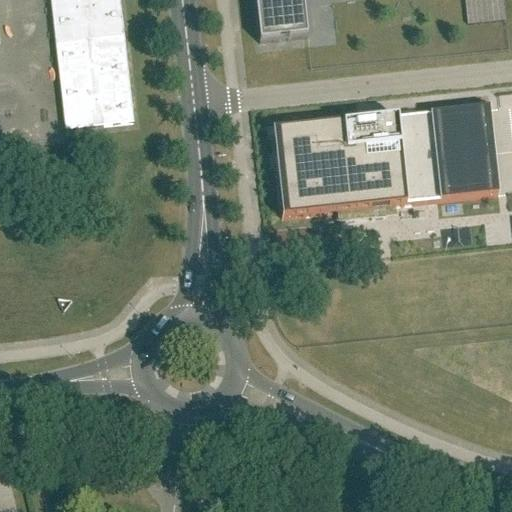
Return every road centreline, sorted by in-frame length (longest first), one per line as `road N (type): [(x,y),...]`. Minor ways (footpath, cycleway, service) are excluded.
road 1 (unclassified): [(511,71),(196,103)]
road 2 (tertiary): [(511,499),(343,435)]
road 3 (tertiary): [(203,244),(196,103)]
road 4 (tertiary): [(218,402),(343,435)]
road 5 (tertiary): [(343,435),(235,372)]
